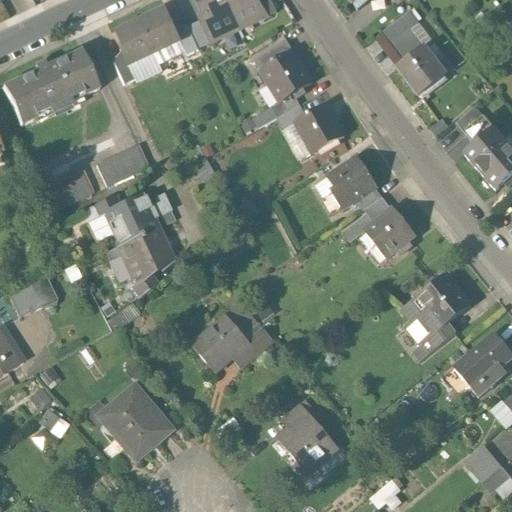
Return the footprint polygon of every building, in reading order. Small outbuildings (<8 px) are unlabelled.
[(223,0),(192,0),(203,23),(209,36),(211,35),(235,24),(223,0)] [(223,0),(235,24),(259,12),(260,12),(254,0),(223,0)] [(277,15),(269,0),(254,0),(260,12),(259,12),(263,21),(277,15)] [(167,12),(139,25),(154,58),(181,45),(182,45),(177,35),(167,12)] [(417,25),(409,15),(400,22),(407,32),(408,30),(409,31),(417,25)] [(407,32),(400,22),(380,37),(388,47),(407,32)] [(203,23),(187,30),(197,51),(215,43),(211,35),(209,36),(203,23)] [(139,25),(112,37),(123,61),(127,70),(129,70),(154,58),(139,25)] [(197,51),(187,30),(177,35),(182,45),(181,45),(187,59),(199,54),(197,51)] [(407,32),(388,47),(403,66),(424,50),(409,31),(408,30),(407,32)] [(286,42),(253,61),(260,72),(292,54),(286,42)] [(403,66),(397,71),(419,100),(446,79),(424,50),(403,66)] [(79,53),(46,69),(43,63),(33,68),(36,73),(3,89),(20,129),(35,122),(37,125),(85,103),(83,99),(98,93),(79,53)] [(292,54),(260,72),(279,106),(293,98),(311,87),(295,58),(292,54)] [(127,70),(123,61),(112,66),(123,89),(135,83),(129,70),(127,70)] [(279,106),(254,120),(260,131),(277,122),(300,109),(293,98),(279,106)] [(305,119),(294,125),(295,127),(312,157),(342,141),(344,139),(325,108),(305,119)] [(300,109),(277,122),(284,134),(295,127),(294,125),(305,119),(300,109)] [(475,110),(457,127),(466,137),(484,121),(475,110)] [(484,121),(466,137),(476,148),(494,132),(484,121)] [(476,148),(464,159),(496,195),(511,180),(511,151),(494,132),(476,148)] [(137,149),(95,169),(105,190),(147,171),(137,149)] [(357,161),(327,181),(337,195),(332,197),(341,211),(342,213),(356,204),(375,191),(377,190),(357,161)] [(83,175),(40,194),(51,215),(93,196),(83,175)] [(375,191),(356,204),(362,214),(363,214),(382,202),(375,191)] [(114,200),(93,210),(98,222),(104,219),(103,218),(119,211),(114,200)] [(119,211),(103,218),(104,219),(118,251),(158,233),(143,200),(119,211)] [(382,202),(363,214),(372,227),(390,213),(382,202)] [(372,227),(362,235),(385,263),(394,256),(406,246),(414,240),(391,212),(390,213),(372,227)] [(158,233),(118,251),(135,288),(135,289),(150,278),(171,262),(158,233)] [(406,246),(394,256),(397,260),(409,250),(406,246)] [(157,288),(150,278),(135,289),(135,288),(130,292),(138,303),(157,288)] [(444,279),(416,303),(425,314),(440,333),(469,309),(444,279)] [(30,286),(7,297),(18,321),(42,310),(30,286)] [(425,314),(416,303),(402,314),(411,325),(420,318),(425,314)] [(247,346),(226,320),(191,350),(211,374),(229,359),(232,363),(250,348),(247,346)] [(262,333),(247,346),(250,348),(259,359),(273,346),(262,333)] [(511,359),(493,337),(453,371),(478,401),(495,386),(490,379),(511,360),(511,359)] [(4,347),(0,340),(0,380),(18,369),(12,359),(17,356),(9,344),(4,347)] [(250,348),(232,363),(241,374),(259,359),(250,348)] [(133,389),(96,419),(107,432),(106,433),(134,467),(149,454),(149,453),(170,435),(144,404),(145,403),(133,389)] [(338,453),(300,408),(280,425),(292,439),(281,448),(307,479),(338,453)] [(484,450),(464,466),(482,487),(501,471),(484,450)] [(501,471),(482,487),(491,498),(510,482),(501,471)]
